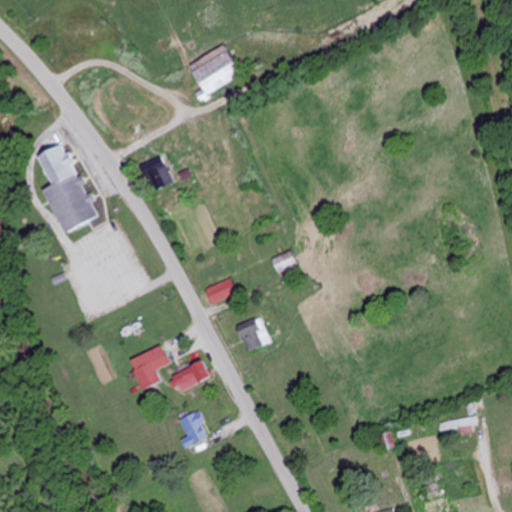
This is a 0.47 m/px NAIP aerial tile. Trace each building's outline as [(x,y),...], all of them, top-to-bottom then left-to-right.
[(192,66),(210,96),(245,76),(227,45),(192,66)] [(47,191),(69,234),(103,217),(67,145),(42,157),(56,186),(47,191)] [(144,165),(155,192),(176,184),(165,157),(144,165)] [(280,276),(300,267),(293,250),(273,259),(280,276)] [(215,306),(240,294),(233,278),(208,290),(215,306)] [(273,344),(261,318),(240,327),(252,353),(273,344)] [(147,390),(165,382),(160,370),(172,365),(163,346),(133,359),(147,390)] [(213,378),(205,362),(175,377),(183,393),(213,378)] [(213,440),(202,412),(183,419),(193,447),(213,440)] [(442,423),(443,431),(463,428),(464,432),(481,430),(479,417),(442,423)] [(387,453),(398,448),(392,433),(381,438),(387,453)]
